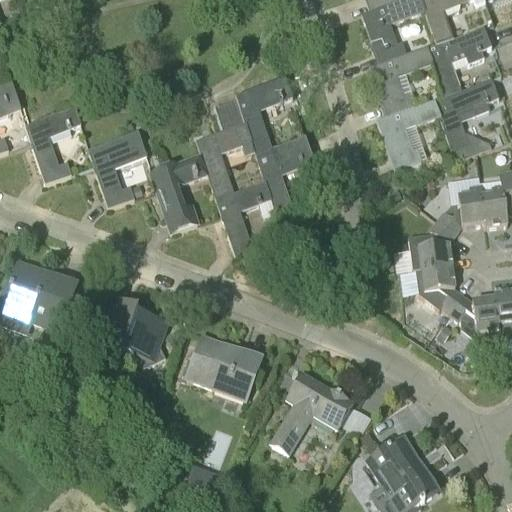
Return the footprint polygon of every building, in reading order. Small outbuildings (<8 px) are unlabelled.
[(0,0),(0,2),(6,0),(25,0),(30,14),(32,14),(26,0),(0,0)] [(26,0),(32,14),(48,8),(45,0),(26,0)] [(361,20),(378,70),(405,61),(406,61),(426,54),(436,50),(418,0),(371,17),(370,16),(361,20)] [(364,0),(370,16),(371,17),(418,0),(364,0)] [(418,0),(436,50),(453,44),(445,21),(458,16),(459,11),(470,7),(470,5),(483,1),(482,0),(418,0)] [(52,21),(48,9),(36,13),(40,25),(52,21)] [(436,50),(426,54),(444,102),(460,97),(460,96),(451,70),(464,65),(467,71),(483,66),(480,58),(491,54),(483,33),(453,44),(436,50)] [(368,73),(386,122),(386,123),(434,106),(444,102),(426,54),(406,61),(405,61),(378,70),(368,73)] [(245,130),(255,160),(305,144),(305,143),(271,154),(259,118),(292,106),(285,84),(235,101),(236,105),(244,130),(245,130)] [(460,97),(444,102),(434,106),(440,123),(439,123),(454,167),(490,154),(488,150),(479,145),(468,149),(464,138),(457,119),(471,115),(474,123),(488,117),(486,111),(498,107),(490,85),(460,96),(460,97)] [(11,90),(0,93),(0,159),(8,157),(4,144),(0,145),(0,113),(17,108),(11,90)] [(206,180),(215,205),(264,188),(255,160),(245,130),(244,130),(236,105),(213,113),(221,137),(195,146),(200,163),(206,180)] [(386,123),(386,122),(376,126),(394,176),(420,166),(416,154),(415,155),(408,134),(439,123),(440,123),(434,106),(386,123)] [(74,114),(24,131),(44,190),(71,181),(67,169),(59,172),(48,143),(80,132),(74,114)] [(143,156),(141,149),(137,138),(87,155),(107,214),(134,205),(130,193),(121,196),(111,167),(143,156)] [(255,160),(264,188),(270,205),(275,220),(292,214),(278,172),(298,165),(299,169),(312,164),(305,144),(255,160)] [(174,191),(206,180),(200,163),(150,180),(170,239),(197,230),(193,217),(184,220),(174,191)] [(492,202),(481,203),(483,229),(484,234),(507,231),(505,221),(511,219),(511,175),(499,177),(502,195),(491,196),(492,202)] [(264,188),(215,205),(235,263),(261,254),(257,241),(249,244),(239,216),(270,205),(264,188)] [(139,191),(130,194),(133,204),(142,201),(139,191)] [(443,218),(436,227),(454,241),(461,232),(483,229),(481,203),(480,193),(469,195),(469,200),(457,202),(457,209),(452,210),(450,210),(444,218),(443,218)] [(399,195),(392,199),(396,207),(403,203),(399,195)] [(410,278),(415,277),(451,272),(448,250),(454,241),(436,227),(429,236),(432,238),(430,240),(407,243),(411,276),(410,276),(410,278)] [(265,239),(257,241),(261,254),(270,252),(265,239)] [(0,316),(58,338),(72,301),(37,288),(40,278),(18,270),(0,316)] [(440,313),(449,320),(463,301),(454,295),(451,272),(415,277),(417,288),(422,287),(423,299),(438,297),(446,304),(440,313)] [(511,297),(493,300),(493,305),(494,305),(497,331),(498,331),(500,346),(511,344),(511,297)] [(463,301),(449,320),(458,327),(459,325),(460,325),(460,332),(470,339),(487,337),(489,348),(485,349),(487,360),(502,358),(500,346),(498,331),(497,331),(494,305),(493,305),(471,308),(463,301)] [(94,362),(115,371),(121,355),(124,356),(132,359),(138,373),(161,363),(157,354),(159,349),(166,329),(114,310),(94,362)] [(443,346),(451,335),(444,330),(436,341),(443,346)] [(186,384),(244,406),(260,366),(202,343),(192,370),(187,382),(186,384)] [(187,382),(192,370),(184,367),(180,378),(187,382)] [(41,370),(28,396),(46,405),(59,379),(41,370)] [(336,435),(350,411),(302,382),(288,405),(295,410),(272,449),(288,459),(311,420),(336,435)] [(83,407),(61,396),(53,411),(75,423),(83,407)] [(364,460),(377,452),(367,437),(355,445),(364,460)] [(366,467),(394,511),(414,511),(438,497),(403,443),(366,467)] [(215,501),(222,483),(213,479),(205,497),(215,501)]
